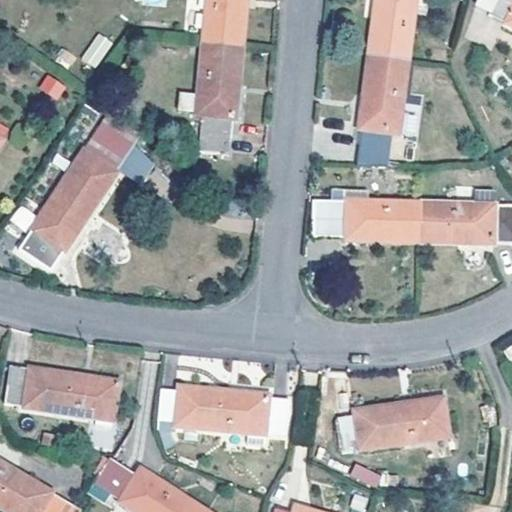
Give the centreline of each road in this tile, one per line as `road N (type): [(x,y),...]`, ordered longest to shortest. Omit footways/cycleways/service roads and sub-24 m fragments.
road 1 (residential): [(273,339),(304,0)]
road 2 (residential): [(0,301),(273,339)]
road 3 (residential): [(273,339),(417,343),(511,308)]
